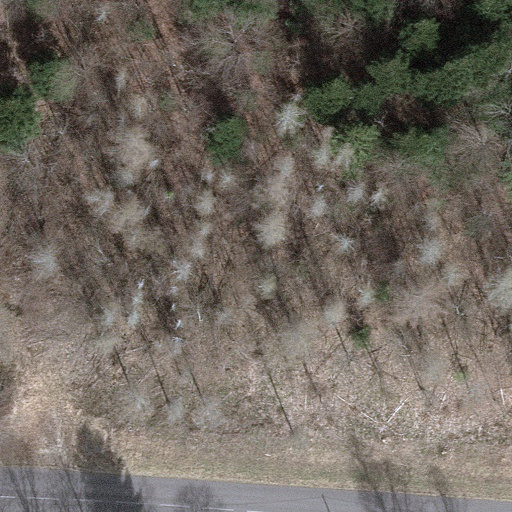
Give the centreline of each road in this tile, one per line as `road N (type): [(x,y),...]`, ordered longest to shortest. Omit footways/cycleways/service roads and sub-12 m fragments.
road 1 (secondary): [(243,511),(0,497)]
road 2 (track): [(52,497),(47,397),(0,311)]
